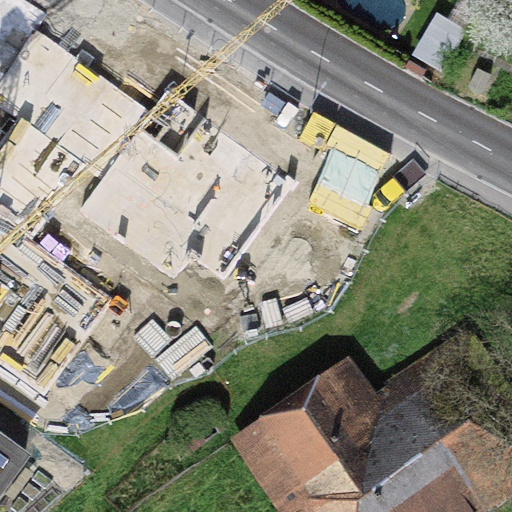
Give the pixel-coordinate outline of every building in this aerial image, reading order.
[(0,0),(0,159),(15,170),(44,125),(115,172),(166,97),(20,0),(0,0)] [(283,151),(224,251),(312,303),(372,203),(283,151)] [(365,433),(336,390),(260,442),(302,505),(379,453),(394,475),(508,403),(482,367),(459,383),(453,374),(365,433)] [(307,511),(445,511),(511,467),(511,409),(508,403),(394,475),(379,453),(302,505),(307,511)] [(220,432),(205,411),(162,442),(178,462),(220,432)] [(0,503),(24,469),(0,452),(0,503)]
